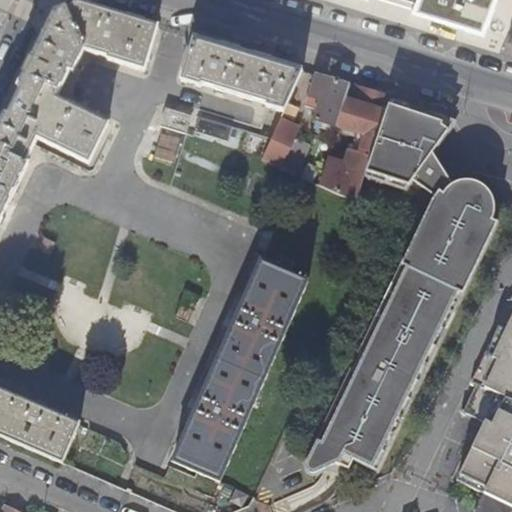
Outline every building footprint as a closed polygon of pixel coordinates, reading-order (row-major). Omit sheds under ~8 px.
[(394,0),(483,27),(493,0),(394,0)] [(143,71),(156,28),(77,4),(53,14),(0,123),(0,436),(60,463),(77,425),(0,391),(0,220),(27,166),(23,164),(35,139),(88,164),(107,126),(54,100),(67,72),(71,74),(83,50),(107,57),(106,60),(143,71)] [(265,107),(283,112),(301,72),(193,39),(181,81),(198,87),(198,85),(266,105),(265,107)] [(315,121),(324,124),(336,128),(345,100),(349,86),(314,75),(307,96),(309,97),(307,105),(318,109),(315,121)] [(343,165),(326,160),(318,187),(356,203),(386,101),(387,97),(354,88),(350,102),(345,100),(336,128),(356,134),(353,147),(349,145),(343,165)] [(351,460),(375,472),(496,224),(491,222),(493,215),(493,209),(493,204),(490,197),(485,190),(479,186),(474,184),(469,183),(460,184),(451,187),(436,163),(430,158),(441,142),(454,123),(386,101),(365,177),(406,193),(413,183),(435,200),(432,204),(358,355),(359,356),(350,374),(306,465),(304,468),(305,472),(309,475),(312,476),(336,465),(346,470),(351,460)] [(164,110),(158,126),(183,134),(189,117),(164,110)] [(232,142),(236,128),(200,117),(196,131),(232,142)] [(296,128),(280,119),(261,161),(294,176),(308,145),(293,137),(296,128)] [(245,132),(241,147),(264,153),(268,138),(245,132)] [(157,159),(174,164),(181,139),(164,134),(157,159)] [(436,163),(441,142),(430,158),(436,163)] [(223,235),(243,244),(249,229),(230,220),(223,235)] [(42,236),(36,247),(42,250),(48,239),(42,236)] [(260,263),(173,461),(219,482),(307,283),(260,263)] [(181,296),(190,272),(177,267),(168,292),(181,296)] [(12,297),(6,308),(12,310),(18,299),(12,297)] [(473,511),(511,511),(511,298),(511,299),(510,298),(470,382),(476,386),(464,412),(461,410),(459,413),(464,416),(465,414),(483,423),(456,480),(482,493),(473,511)] [(190,303),(185,314),(190,316),(195,305),(190,303)] [(40,351),(37,358),(48,362),(51,356),(40,351)] [(358,355),(354,352),(348,364),(347,367),(348,370),(350,374),(359,356),(358,355)] [(163,363),(158,375),(164,377),(168,366),(163,363)]
